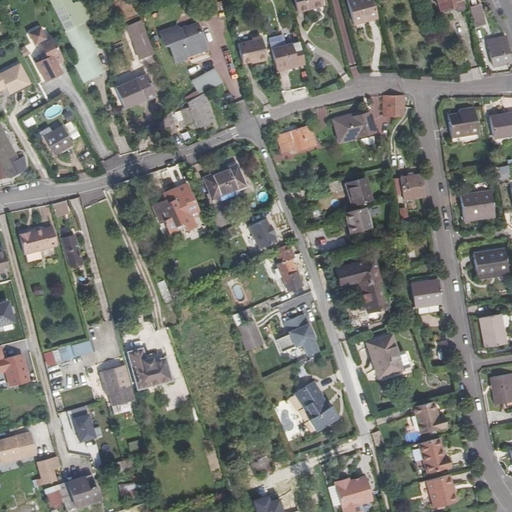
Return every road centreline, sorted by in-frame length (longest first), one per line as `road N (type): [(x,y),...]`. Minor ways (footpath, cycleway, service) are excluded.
road 1 (residential): [(511,505),(481,451),(422,87)]
road 2 (residential): [(360,426),(304,249),(252,124)]
road 3 (residential): [(0,199),(78,189),(252,124)]
road 4 (residential): [(252,124),(359,88),(422,87)]
